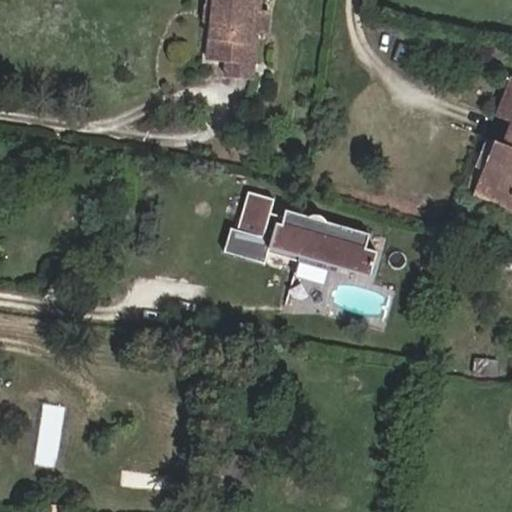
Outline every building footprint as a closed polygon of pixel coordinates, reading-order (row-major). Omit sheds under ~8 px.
[(220,0),(218,11),(215,12),(214,13),(213,16),(213,20),(214,23),(218,25),(214,67),(236,70),(235,86),(255,88),(264,43),(277,45),(282,22),(269,19),(271,0),(220,0)] [(511,94),(505,112),(511,114),(511,124),(507,138),(501,135),(485,177),(511,187),(511,94)] [(226,246),(267,259),(273,243),(306,253),(314,207),(310,205),(308,211),(289,206),(287,212),(282,228),(278,226),(267,223),(272,208),(277,194),(253,186),(241,224),(234,222),(226,246)] [(314,207),(306,253),(369,274),(376,252),(360,246),(365,230),(320,215),(321,209),(314,207)] [(272,208),(267,223),(278,226),(282,228),(287,212),(272,208)]
